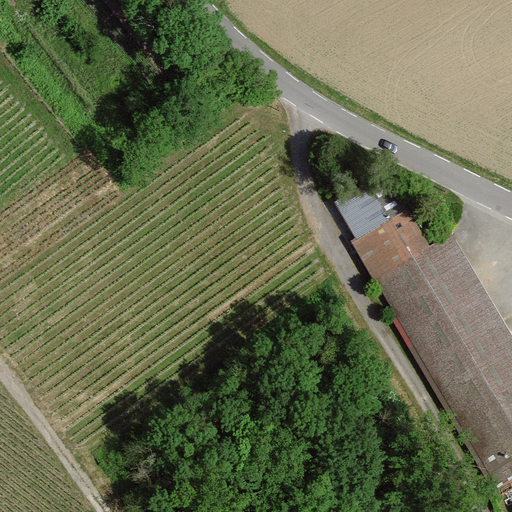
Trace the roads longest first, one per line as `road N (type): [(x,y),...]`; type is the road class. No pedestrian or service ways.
road 1 (track): [(315,106),(301,148),(319,215),(483,511)]
road 2 (tertiary): [(511,204),(315,106),(193,0)]
road 3 (track): [(105,511),(0,369)]
